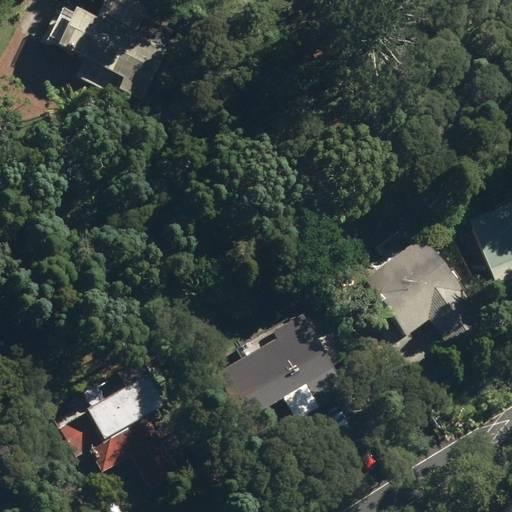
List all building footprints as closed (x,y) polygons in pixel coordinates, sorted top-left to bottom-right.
[(120,94),(139,103),(163,51),(161,50),(170,32),(144,18),(148,8),(131,0),(102,0),(93,20),(72,10),(52,49),(81,64),(74,79),(117,100),(120,94)] [(84,113),(96,119),(102,108),(90,101),(84,113)] [(511,203),(466,224),(507,319),(511,317),(511,203)] [(420,239),(361,282),(403,340),(428,322),(454,356),(487,331),(420,239)] [(0,371),(5,372),(15,312),(0,309),(0,371)] [(326,358),(302,316),(270,332),(275,342),(212,378),(239,425),(281,401),(294,424),(346,394),(332,368),(338,364),(332,355),(326,358)] [(125,392),(118,381),(86,399),(92,410),(55,431),(57,435),(39,445),(58,477),(76,467),(73,462),(87,454),(99,476),(128,459),(146,491),(176,474),(128,390),(125,392)]
